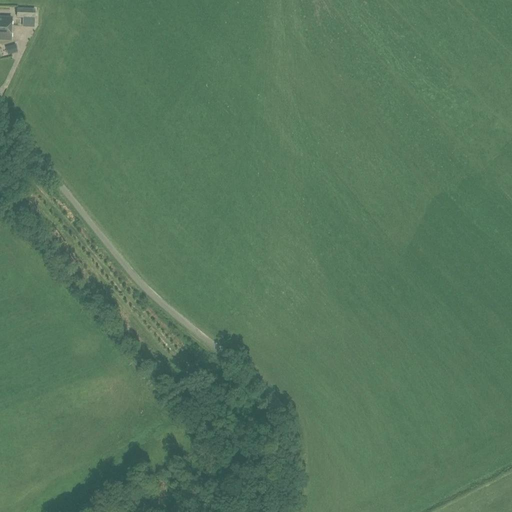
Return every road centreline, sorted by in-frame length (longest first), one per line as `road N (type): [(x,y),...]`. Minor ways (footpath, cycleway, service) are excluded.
road 1 (unclassified): [(291,511),(290,436),(276,402),(149,292),(0,109)]
road 2 (track): [(0,152),(216,399),(244,511)]
